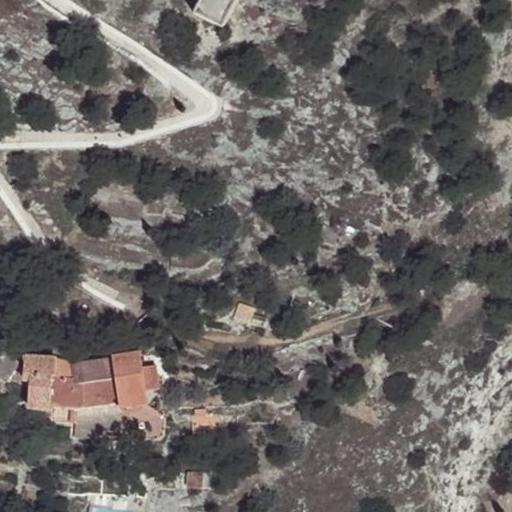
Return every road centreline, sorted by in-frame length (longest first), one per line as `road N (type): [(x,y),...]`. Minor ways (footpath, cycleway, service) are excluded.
road 1 (track): [(49,0),(118,38),(203,102),(202,112),(127,139),(0,141)]
road 2 (track): [(0,188),(52,261),(116,298)]
